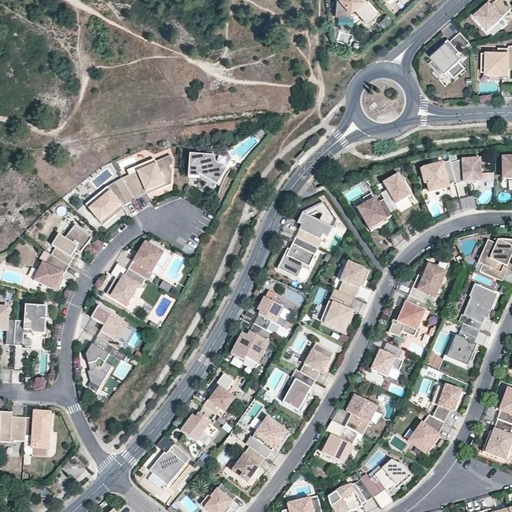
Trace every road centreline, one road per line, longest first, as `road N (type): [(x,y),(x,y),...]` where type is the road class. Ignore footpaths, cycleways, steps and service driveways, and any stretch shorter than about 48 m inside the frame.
road 1 (residential): [(361,121),(296,182),(206,356),(112,474)]
road 2 (residential): [(254,511),(328,403),(404,257),(448,227),(511,218)]
road 3 (residential): [(71,393),(69,334),(89,279),(145,223),(177,222)]
road 4 (residential): [(511,311),(468,426),(437,477)]
